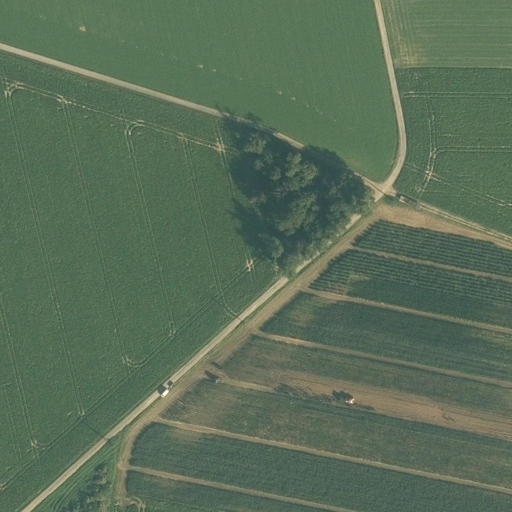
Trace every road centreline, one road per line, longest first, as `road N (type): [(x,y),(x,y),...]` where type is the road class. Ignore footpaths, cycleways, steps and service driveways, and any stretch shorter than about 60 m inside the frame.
road 1 (unclassified): [(376,0),(402,132),(399,164),(383,191),(27,511)]
road 2 (track): [(511,238),(383,191),(245,122),(0,47)]
